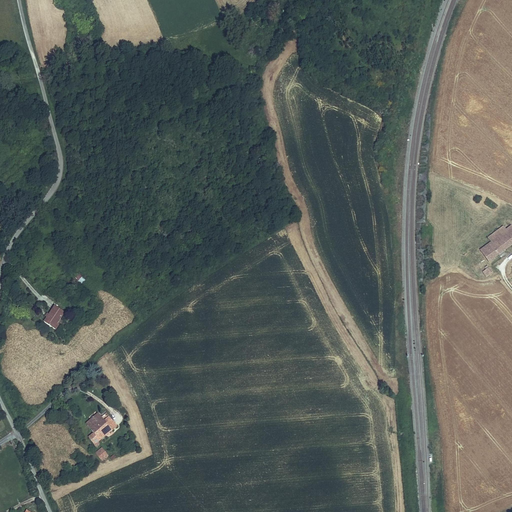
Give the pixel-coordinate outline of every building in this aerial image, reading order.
[(501,223),(505,229),(511,225),(507,219),(501,223)] [(492,243),(481,250),(490,263),(511,247),(511,240),(505,229),(488,239),(489,241),(491,240),(492,243)] [(492,271),(485,276),(489,281),(495,276),(492,271)] [(83,281),(80,278),(74,286),(77,289),(83,281)] [(46,323),(44,327),(56,334),(60,329),(57,327),(63,317),(54,310),(49,319),(46,323)] [(99,443),(113,431),(99,414),(86,425),(94,434),(90,437),(98,447),(100,446),(99,443)] [(109,456),(103,449),(98,453),(104,460),(109,456)]
